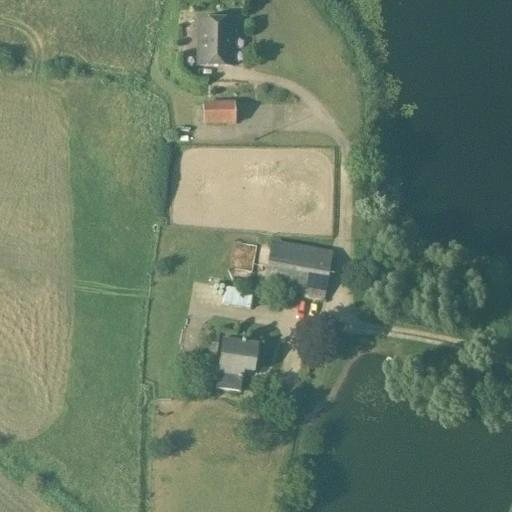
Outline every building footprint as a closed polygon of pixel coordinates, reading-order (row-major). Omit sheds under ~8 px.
[(235,68),(236,21),(197,20),(196,67),(235,68)] [(203,126),(235,125),(234,103),(202,105),(203,126)] [(252,271),(253,244),(231,243),(230,270),(252,271)] [(264,289),(323,300),(330,257),(272,247),(264,289)] [(250,310),(254,280),(233,276),(231,289),(225,288),(222,304),(250,310)] [(257,347),(258,344),(222,339),(222,345),(209,343),(206,359),(219,361),(215,390),(240,393),(243,372),(254,373),(255,362),(259,362),(261,348),(257,347)] [(187,375),(190,358),(177,356),(175,373),(187,375)]
